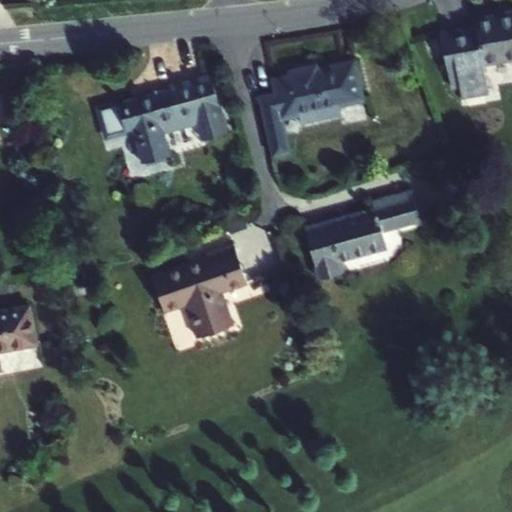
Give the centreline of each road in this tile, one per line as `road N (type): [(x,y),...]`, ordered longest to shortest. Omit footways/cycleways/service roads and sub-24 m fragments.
road 1 (residential): [(0,44),(234,19)]
road 2 (residential): [(274,214),(234,19)]
road 3 (residential): [(234,19),(373,0)]
